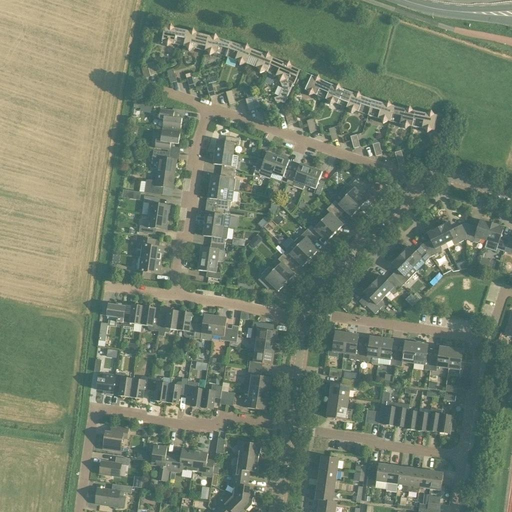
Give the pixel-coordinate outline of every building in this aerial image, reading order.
[(167,47),(172,44),(184,46),(187,31),(174,29),(171,25),(168,27),(165,27),(162,42),(164,43),(167,47)] [(193,49),(205,51),(209,36),(196,33),(194,29),(190,32),(187,31),(184,46),(186,47),(189,51),(193,49)] [(216,35),(212,37),(209,36),(205,51),(207,52),(210,57),(214,54),(226,57),(231,42),(218,39),(216,35)] [(226,57),(238,61),(240,66),(245,64),(247,65),(252,50),(250,49),(248,45),(243,46),(231,42),(226,57)] [(247,65),(258,69),(260,74),(265,72),(267,73),(273,58),(270,57),(269,53),(264,55),(252,50),(247,65)] [(285,63),(273,58),(267,73),(272,75),(273,78),(276,77),(278,78),(280,82),(285,81),(287,82),(287,81),(294,84),(300,71),(291,66),(290,62),(285,63)] [(153,62),(147,64),(150,76),(157,75),(153,62)] [(173,70),(167,71),(170,83),(177,82),(173,70)] [(314,77),(312,76),(305,91),(307,92),(309,96),(314,95),(326,100),(332,85),(320,80),(319,76),(314,77)] [(193,77),(187,78),(190,91),(196,89),(193,77)] [(213,84),(206,85),(209,98),(216,96),(213,84)] [(328,101),(330,106),(335,104),(347,108),(352,93),(340,89),(339,85),(334,86),(332,85),(326,100),(328,101)] [(232,91),(226,92),(229,104),(235,103),(232,91)] [(349,109),(351,114),(356,112),(368,116),(373,101),(361,97),(359,92),(355,94),(352,93),(347,108),(349,109)] [(251,98),(245,99),(249,111),(255,110),(251,98)] [(373,101),(368,116),(380,119),(383,124),(388,121),(390,122),(394,107),(391,106),(389,102),(385,104),(373,101)] [(406,110),(394,107),(390,122),(402,125),(405,129),(410,126),(412,127),(415,112),(412,111),(410,107),(406,110)] [(159,119),(164,120),(162,130),(180,132),(182,120),(173,118),(174,112),(160,110),(159,119)] [(293,111),(284,113),(288,125),(296,123),(293,111)] [(415,112),(412,127),(424,129),(427,134),(432,131),(434,131),(437,116),(434,115),(431,111),(428,114),(415,112)] [(315,119),(306,121),(310,133),(318,131),(315,119)] [(328,129),(332,141),(338,139),(335,127),(328,129)] [(155,148),(170,151),(171,144),(179,145),(180,132),(162,130),(161,141),(156,140),(155,148)] [(350,137),(354,149),(360,147),(357,135),(350,137)] [(228,137),(227,143),(217,141),(215,153),(233,156),(233,155),(234,145),(239,145),(240,139),(228,137)] [(372,145),(376,157),(382,155),(379,143),(372,145)] [(151,164),(158,165),(157,173),(174,175),(176,160),(166,158),(167,152),(153,150),(151,164)] [(401,151),(395,153),(398,165),(404,163),(401,151)] [(213,165),(224,166),(223,172),(235,174),(238,156),(233,155),(233,156),(215,153),(213,165)] [(258,161),(254,172),(260,174),(259,175),(270,179),(272,174),(278,157),(267,153),(264,163),(258,161)] [(283,177),(281,182),(287,184),(291,173),(286,171),(289,161),(278,157),(272,174),(283,177)] [(300,165),(296,175),(291,173),(287,184),(303,190),(305,185),(311,169),(300,165)] [(320,196),(324,185),(318,183),(322,172),(311,169),(305,185),(315,189),(314,194),(320,196)] [(223,177),(212,176),(210,188),(234,191),(236,179),(234,179),(235,174),(223,172),(223,177)] [(162,196),(163,188),(172,189),(174,175),(157,173),(156,181),(150,180),(146,180),(144,193),(162,196)] [(360,193),(368,184),(356,180),(351,185),(354,189),(346,196),(359,209),(368,201),(360,193)] [(208,199),(219,201),(218,208),(230,209),(231,202),(232,203),(234,191),(210,188),(208,199)] [(122,190),(121,198),(140,200),(140,191),(122,190)] [(269,192),(267,197),(277,201),(278,196),(269,192)] [(156,204),(157,198),(144,196),(142,214),(149,215),(149,216),(168,218),(170,206),(156,204)] [(346,196),(339,204),(332,198),(329,202),(332,205),(331,206),(339,214),(343,210),(351,217),(359,209),(346,196)] [(327,210),(330,213),(322,221),(335,234),(343,225),(336,218),(339,214),(331,206),(327,210)] [(206,213),(205,225),(229,228),(230,217),(229,216),(229,214),(230,209),(218,208),(217,215),(206,213)] [(152,235),(153,228),(166,230),(168,218),(149,216),(147,227),(140,226),(139,233),(152,235)] [(283,221),(277,216),(272,221),(278,226),(283,221)] [(480,242),(481,239),(487,241),(492,224),(480,220),(477,230),(465,226),(466,240),(477,243),(479,243),(480,242)] [(314,229),(311,226),(307,230),(315,239),(319,235),(327,242),(335,234),(322,221),(314,229)] [(455,245),(456,245),(466,240),(465,226),(454,232),(449,223),(438,228),(446,244),(452,241),(453,244),(454,244),(455,245)] [(501,237),(504,228),(492,224),(487,241),(493,243),(492,245),(492,246),(492,247),(493,248),(504,252),(508,240),(501,237)] [(203,236),(214,238),(213,244),(225,245),(226,240),(227,240),(229,228),(205,225),(203,236)] [(432,243),(423,247),(431,258),(441,252),(442,250),(442,249),(440,247),(446,244),(438,228),(427,234),(432,243)] [(319,250),(311,243),(315,239),(307,230),(298,239),(302,242),(298,246),(311,259),(319,250)] [(163,255),(164,248),(154,247),(155,240),(141,238),(140,245),(143,246),(141,258),(161,261),(162,255),(163,255)] [(295,260),(302,267),(311,259),(298,246),(293,241),(285,250),(286,251),(282,255),(291,264),(295,260)] [(212,249),(202,248),(200,259),(218,262),(223,262),(224,261),(226,252),(224,251),(225,245),(213,244),(212,249)] [(423,247),(416,254),(409,247),(400,256),(413,268),(417,264),(419,267),(421,267),(422,266),(431,258),(423,247)] [(278,260),(281,263),(274,271),(286,284),(295,275),(287,268),(291,264),(282,255),(278,260)] [(410,275),(408,273),(413,268),(400,256),(392,265),(399,272),(394,277),(403,286),(410,278),(411,278),(411,276),(411,275),(410,275)] [(160,274),(161,268),(160,267),(161,261),(141,258),(139,271),(136,270),(135,277),(150,279),(150,273),(160,274)] [(208,278),(220,280),(221,273),(216,273),(218,262),(200,259),(198,271),(209,272),(208,278)] [(258,280),(266,289),(270,285),(278,292),(286,284),(274,271),(269,267),(261,275),(262,276),(258,280)] [(389,292),(391,294),(392,295),(393,295),(394,295),(395,294),(403,286),(394,277),(388,283),(381,276),(372,284),(385,297),(389,292)] [(375,315),(382,307),(383,306),(383,304),(383,303),(381,301),(385,297),(372,284),(364,293),(366,295),(359,302),(365,308),(366,306),(375,315)] [(417,292),(413,296),(418,301),(421,298),(417,292)] [(117,323),(123,324),(124,314),(126,304),(116,303),(115,306),(109,305),(107,319),(117,320),(117,323)] [(132,328),(134,327),(135,325),(141,325),(144,307),(139,306),(137,304),(134,306),(132,305),(131,315),(124,314),(123,324),(123,327),(132,328)] [(149,330),(159,332),(161,319),(154,319),(156,309),(153,308),(151,306),(149,308),(144,307),(141,325),(148,326),(148,329),(149,330)] [(165,337),(165,333),(168,333),(170,332),(171,330),(177,331),(180,312),(175,312),(173,309),(170,311),(168,310),(167,320),(161,319),(159,332),(158,336),(159,336),(158,338),(163,339),(163,337),(165,337)] [(185,338),(194,339),(197,325),(190,324),(192,314),(190,314),(188,311),(185,313),(180,312),(177,331),(184,332),(183,336),(185,338)] [(197,324),(197,325),(194,339),(212,341),(213,335),(215,317),(204,316),(203,325),(197,324)] [(220,336),(220,341),(230,342),(232,329),(226,328),(227,319),(215,317),(213,335),(220,336)] [(272,329),(272,325),(253,322),(251,340),(257,341),(275,343),(277,343),(278,342),(278,339),(277,338),(276,337),(277,332),(272,332),(272,329)] [(108,324),(101,323),(99,341),(105,342),(108,324)] [(232,326),(232,329),(230,342),(237,343),(239,327),(232,326)] [(344,354),(347,334),(335,332),(334,338),(330,338),(328,357),(337,358),(338,353),(344,354)] [(357,349),(358,336),(347,334),(344,354),(349,355),(349,360),(361,361),(362,349),(357,349)] [(370,337),(368,350),(362,349),(361,361),(371,363),(372,365),(378,366),(378,364),(379,359),(382,339),(370,337)] [(391,354),(393,341),(382,339),(379,359),(378,364),(395,366),(397,354),(391,354)] [(275,343),(257,341),(255,352),(273,354),(275,343)] [(402,367),(402,362),(414,364),(416,344),(405,342),(403,355),(397,354),(395,366),(402,367)] [(425,365),(424,370),(430,371),(432,359),(426,359),(428,346),(416,344),(414,364),(425,365)] [(436,372),(437,367),(448,369),(451,349),(440,347),(438,360),(432,359),(430,371),(436,372)] [(116,357),(116,350),(107,349),(106,357),(116,357)] [(460,370),(463,351),(451,349),(448,369),(460,370)] [(254,362),(250,362),(249,369),(262,370),(263,364),(272,365),(273,354),(255,352),(254,362)] [(248,375),(252,376),(250,386),(269,389),(270,378),(261,377),(262,370),(249,369),(248,375)] [(127,377),(126,375),(116,373),(116,376),(114,386),(120,387),(119,396),(121,397),(123,399),(126,397),(131,398),(133,380),(127,379),(127,377)] [(114,386),(116,376),(104,375),(103,380),(98,379),(97,390),(103,391),(103,394),(113,395),(114,386)] [(138,401),(140,399),(143,400),(144,390),(150,391),(152,378),(142,377),(141,378),(140,381),(133,380),(131,398),(135,399),(138,401)] [(159,405),(162,403),(167,403),(169,385),(163,384),(163,382),(162,380),(152,378),(150,391),(156,392),(155,402),(157,402),(159,405)] [(342,378),(341,385),(332,384),(330,395),(348,398),(349,391),(354,391),(355,380),(342,378)] [(174,407),(176,405),(179,405),(180,395),(186,396),(187,394),(188,382),(189,380),(182,379),(182,383),(178,382),(177,384),(176,386),(169,385),(167,403),(171,404),(174,407)] [(187,394),(192,395),(191,407),(202,408),(204,390),(198,390),(199,384),(188,382),(187,394)] [(212,386),(211,391),(204,390),(202,408),(213,410),(215,398),(221,399),(222,392),(222,387),(212,386)] [(269,389),(250,386),(249,398),(267,400),(269,389)] [(222,392),(221,399),(220,405),(226,406),(228,393),(222,392)] [(383,392),(381,407),(386,407),(384,425),(395,427),(398,404),(389,402),(390,393),(389,393),(389,392),(385,392),(385,393),(383,392)] [(233,406),(235,394),(228,393),(226,406),(233,406)] [(348,398),(330,395),(329,407),(347,409),(348,398)] [(247,409),(265,411),(267,400),(249,398),(247,409)] [(408,410),(409,405),(398,404),(395,427),(405,428),(406,428),(408,410)] [(329,407),(327,418),(351,422),(353,410),(347,409),(329,407)] [(428,433),(428,431),(439,433),(441,415),(442,410),(431,409),(430,413),(427,433),(428,433)] [(405,428),(405,429),(416,431),(419,413),(408,412),(409,410),(408,410),(406,428),(405,428)] [(448,416),(441,415),(439,433),(450,434),(450,431),(453,431),(455,421),(452,421),(453,411),(449,410),(448,416)] [(367,411),(365,424),(372,425),(374,412),(367,411)] [(378,425),(380,413),(374,412),(372,425),(378,425)] [(430,413),(430,415),(419,413),(416,431),(427,433),(430,413)] [(128,430),(112,427),(111,433),(106,432),(103,450),(121,452),(123,439),(127,439),(128,430)] [(216,454),(223,455),(225,440),(218,439),(216,454)] [(238,442),(237,447),(240,447),(239,457),(258,460),(259,453),(260,453),(261,448),(260,448),(260,445),(238,442)] [(154,446),(151,466),(161,467),(159,481),(168,482),(170,472),(171,472),(173,459),(166,458),(167,448),(154,446)] [(182,473),(182,470),(192,471),(195,452),(182,450),(180,460),(173,459),(171,472),(182,473)] [(201,476),(212,478),(214,465),(206,464),(208,454),(195,452),(192,471),(202,473),(201,476)] [(237,466),(234,466),(232,477),(245,479),(246,471),(256,473),(257,471),(258,471),(258,467),(257,467),(258,460),(239,457),(237,466)] [(339,459),(321,457),(320,468),(337,470),(339,459)] [(100,475),(119,477),(121,465),(127,465),(128,459),(116,458),(115,463),(102,462),(100,475)] [(369,469),(366,487),(375,488),(375,489),(386,490),(386,489),(386,490),(390,466),(379,464),(378,470),(369,469)] [(390,466),(386,490),(391,490),(392,484),(398,485),(400,467),(390,466)] [(400,467),(398,485),(403,486),(403,491),(408,492),(411,469),(400,467)] [(318,478),(336,481),(337,470),(320,468),(318,478)] [(411,469),(408,492),(418,494),(419,488),(422,471),(411,469)] [(430,489),(432,472),(422,471),(419,488),(430,489)] [(441,491),(443,474),(432,472),(430,489),(441,491)] [(133,486),(140,487),(142,477),(134,476),(133,486)] [(231,488),(234,488),(233,496),(252,505),(253,496),(254,496),(255,491),(254,491),(254,487),(244,486),(245,479),(232,477),(231,488)] [(317,489),(334,492),(336,481),(318,478),(317,489)] [(95,504),(118,507),(119,496),(124,497),(124,493),(131,494),(132,487),(113,484),(112,491),(98,489),(95,504)] [(334,492),(317,489),(315,500),(333,502),(334,492)] [(233,496),(221,509),(219,507),(213,511),(245,511),(252,505),(233,496)] [(335,511),(337,503),(333,502),(315,500),(319,501),(318,511),(324,511),(335,511)]
